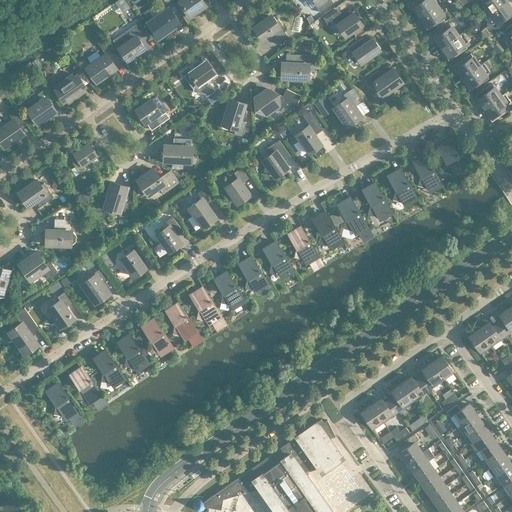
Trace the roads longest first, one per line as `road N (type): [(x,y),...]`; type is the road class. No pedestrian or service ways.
road 1 (residential): [(455,111),(194,263),(0,395)]
road 2 (residential): [(415,511),(344,406),(448,330)]
road 3 (residential): [(227,13),(258,58),(260,76),(250,82),(234,75),(202,31)]
road 4 (residential): [(110,96),(143,144),(142,158),(119,161),(85,114)]
road 5 (residential): [(377,0),(455,111)]
